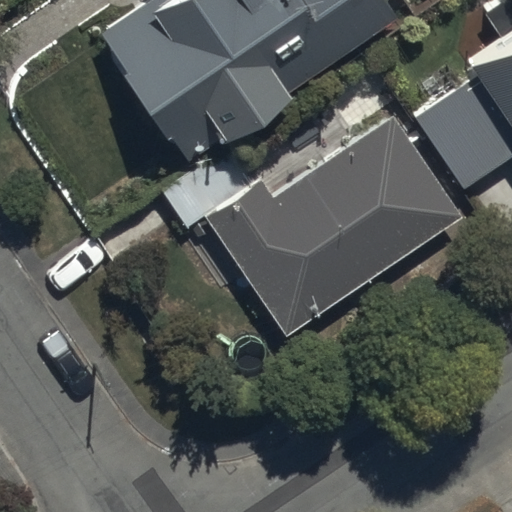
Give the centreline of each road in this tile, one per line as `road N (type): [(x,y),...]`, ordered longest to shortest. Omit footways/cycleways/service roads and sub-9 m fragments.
road 1 (residential): [(337,511),(511,395)]
road 2 (residential): [(0,338),(117,511)]
